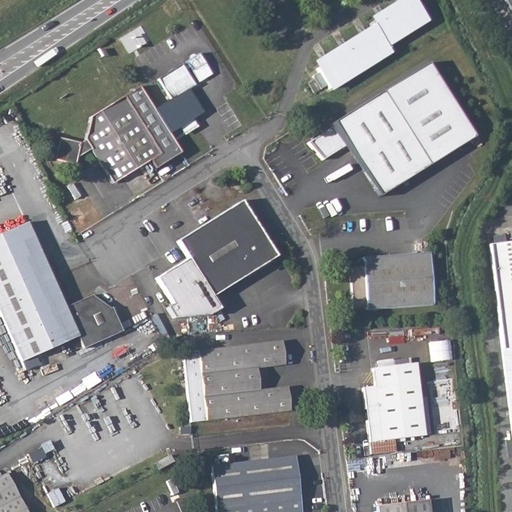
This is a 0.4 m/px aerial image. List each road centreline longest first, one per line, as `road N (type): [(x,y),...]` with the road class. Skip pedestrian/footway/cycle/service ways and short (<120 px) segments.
road 1 (residential): [(337,511),(309,269),(300,241),(237,148)]
road 2 (residential): [(237,148),(134,214),(116,251)]
road 3 (unknown): [(328,433),(174,448)]
road 4 (primary): [(0,87),(119,0)]
